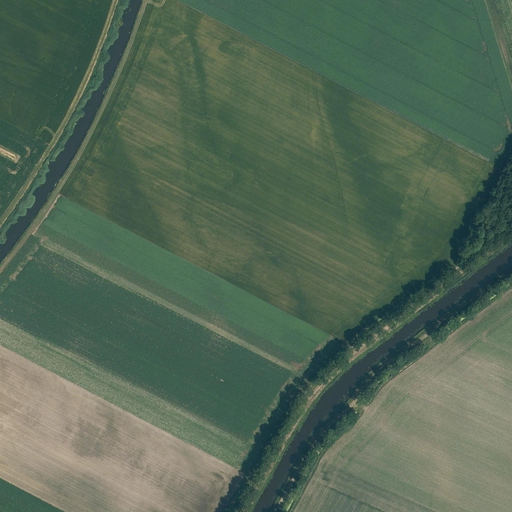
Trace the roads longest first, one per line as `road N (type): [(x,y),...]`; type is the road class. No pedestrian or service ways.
road 1 (track): [(511,233),(315,388),(242,511)]
road 2 (track): [(276,511),(315,444),(371,379),(511,271)]
